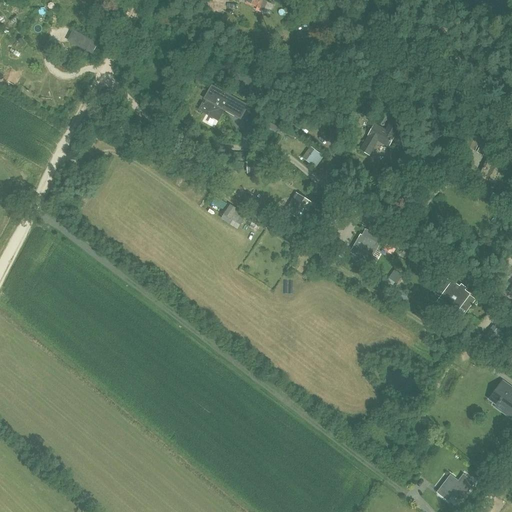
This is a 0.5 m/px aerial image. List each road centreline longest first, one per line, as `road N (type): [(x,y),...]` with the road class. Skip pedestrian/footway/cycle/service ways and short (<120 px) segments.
road 1 (unknown): [(36,216),(399,487)]
road 2 (track): [(0,268),(136,0)]
